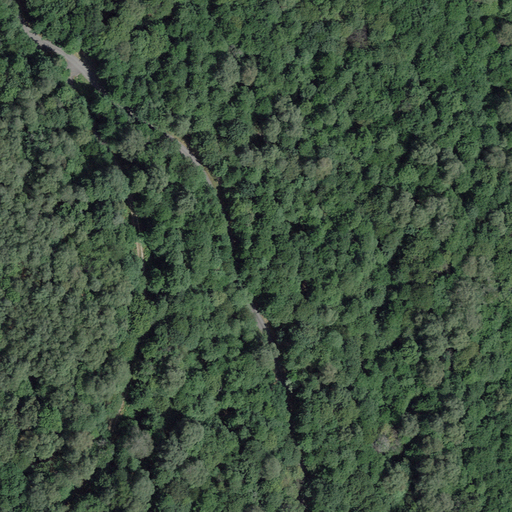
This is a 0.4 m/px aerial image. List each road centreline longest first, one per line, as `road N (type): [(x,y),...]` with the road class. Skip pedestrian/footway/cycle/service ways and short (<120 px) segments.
road 1 (unclassified): [(303,511),(283,374),(240,284),(205,174),(177,143),(115,105),(73,54),(31,39),(10,0)]
road 2 (track): [(71,511),(125,391),(141,292),(128,194),(71,84),(73,54)]
